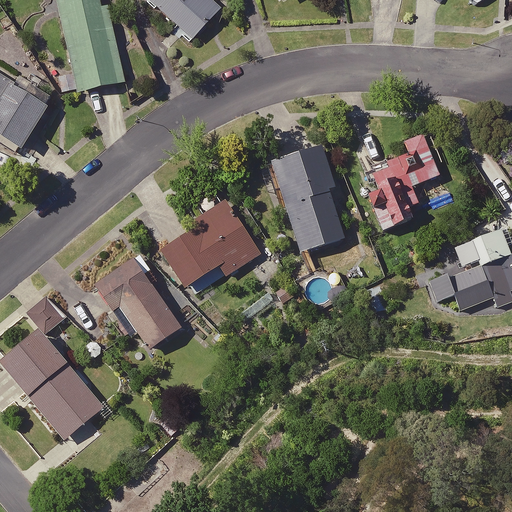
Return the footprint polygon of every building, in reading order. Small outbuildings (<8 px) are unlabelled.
[(100,15),(96,0),(55,0),(80,97),(124,85),(106,14),(100,15)] [(221,11),(206,0),(142,0),(195,43),(221,11)] [(27,83),(0,67),(0,148),(20,160),(49,108),(22,93),(27,83)] [(375,191),(367,194),(377,217),(386,213),(396,235),(414,227),(407,210),(425,202),(420,189),(443,179),(425,138),(404,147),(407,156),(367,174),(375,191)] [(318,195),(306,159),(272,170),(301,259),(346,244),(329,191),(318,195)] [(192,291),(195,297),(202,293),(207,303),(218,297),(212,287),(226,280),(259,261),(223,196),(188,215),(201,237),(163,259),(184,296),(192,291)] [(511,292),(511,258),(499,232),(443,261),(451,275),(429,286),(439,305),(454,298),(462,314),(492,299),(498,309),(511,302),(511,295),(511,293),(511,292)] [(151,298),(161,289),(150,277),(144,282),(130,266),(98,296),(111,311),(153,356),(181,330),(151,298)] [(91,342),(97,348),(110,337),(98,323),(111,311),(98,296),(71,320),(91,342)] [(47,299),(28,316),(46,336),(65,319),(47,299)] [(388,299),(370,299),(371,314),(389,314),(388,299)] [(40,338),(3,369),(27,398),(64,443),(101,412),(40,338)]
